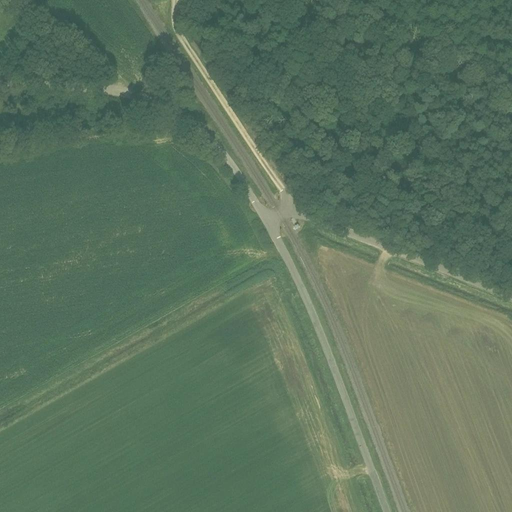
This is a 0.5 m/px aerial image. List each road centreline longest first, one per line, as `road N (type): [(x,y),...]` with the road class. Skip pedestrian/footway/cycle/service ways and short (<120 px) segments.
road 1 (unclassified): [(511,296),(296,213),(265,216),(315,322),(386,511)]
road 2 (track): [(265,216),(234,167),(153,92),(0,83)]
road 3 (track): [(33,0),(153,92)]
